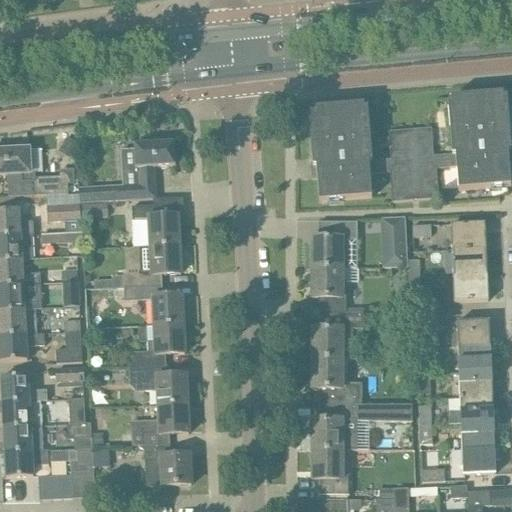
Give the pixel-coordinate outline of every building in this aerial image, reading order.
[(455,155),(458,192),(511,188),(508,151),(511,151),(507,106),(500,107),(499,100),(503,100),(503,95),(451,99),(451,104),(456,104),(456,111),(448,111),(452,155),(455,155)] [(316,167),(319,204),(369,199),(366,163),(372,162),(368,118),(360,118),(360,112),(364,111),(364,106),(312,111),(312,116),(316,115),(317,122),(309,123),(313,167),(316,167)] [(387,174),(390,204),(437,200),(434,170),(449,169),(448,156),(433,157),(431,129),(388,133),(390,161),(376,162),(377,175),(387,174)] [(65,142),(59,152),(70,159),(76,148),(65,142)] [(79,204),(156,200),(155,169),(175,168),(174,144),(134,146),(134,151),(121,152),(123,186),(78,188),(79,196),(79,204)] [(29,151),(0,152),(0,176),(7,176),(8,199),(45,197),(67,195),(67,185),(75,184),(74,171),(58,171),(59,178),(35,180),(35,174),(42,173),(40,150),(29,151)] [(81,234),(79,204),(79,196),(68,197),(67,195),(45,197),(47,225),(64,224),(65,235),(81,234)] [(108,219),(107,205),(81,207),(82,220),(108,219)] [(143,248),(150,248),(179,246),(178,218),(158,219),(158,208),(131,209),(132,223),(133,249),(143,248)] [(0,237),(28,236),(34,236),(33,223),(20,224),(19,211),(0,212),(0,237)] [(394,269),(405,269),(405,254),(404,220),(380,221),(382,269),(394,269)] [(312,240),(312,270),(341,270),(340,255),(345,255),(345,241),(356,241),(356,223),(318,224),(318,240),(312,240)] [(449,226),(450,253),(486,251),(485,225),(449,226)] [(431,238),(431,226),(412,227),(412,239),(431,238)] [(81,248),(81,234),(65,235),(41,236),(41,246),(72,245),(72,248),(81,248)] [(0,262),(21,261),(34,261),(32,237),(34,237),(34,236),(28,236),(0,237),(0,262)] [(162,287),(161,277),(181,276),(179,246),(150,248),(143,248),(144,275),(124,275),(125,288),(162,287)] [(487,277),(486,251),(450,253),(451,278),(487,277)] [(407,280),(420,280),(420,261),(406,262),(405,254),(405,269),(407,269),(407,280)] [(21,261),(0,262),(0,286),(40,285),(40,275),(22,276),(21,261)] [(358,283),(357,270),(341,270),(312,270),(311,300),(318,300),(318,315),(346,315),(345,283),(358,283)] [(61,273),(61,284),(77,284),(77,273),(61,273)] [(112,281),(94,282),(94,291),(124,289),(124,277),(112,277),(112,281)] [(488,303),(487,277),(451,278),(452,304),(488,303)] [(420,280),(407,280),(408,314),(429,313),(429,302),(421,302),(420,280)] [(78,296),(77,284),(61,284),(62,297),(78,296)] [(40,285),(0,286),(0,312),(24,311),(23,287),(41,286),(40,285)] [(162,287),(125,288),(125,303),(153,301),(154,328),(183,326),(182,297),(162,298),(162,287)] [(0,312),(0,337),(13,337),(37,336),(36,311),(24,311),(0,312)] [(332,360),(341,360),(351,360),(351,331),(362,331),(363,315),(346,315),(318,315),(318,331),(312,331),(312,361),(332,360)] [(439,331),(438,319),(415,319),(415,331),(439,331)] [(64,323),(65,334),(80,334),(80,322),(64,323)] [(457,350),(490,349),(489,322),(456,324),(456,326),(450,326),(451,350),(457,350)] [(127,360),(128,368),(166,367),(165,357),(185,356),(183,326),(154,328),(156,354),(132,355),(132,359),(127,360)] [(80,334),(65,334),(65,351),(55,352),(56,366),(82,365),(80,334)] [(37,336),(13,337),(0,337),(0,363),(27,362),(26,349),(45,348),(44,335),(37,336)] [(490,349),(457,350),(458,376),(491,374),(490,349)] [(416,358),(417,377),(429,377),(428,357),(416,358)] [(351,360),(341,360),(332,360),(312,361),(312,391),(318,391),(318,406),(361,406),(361,385),(345,385),(345,373),(346,373),(346,361),(351,361),(351,360)] [(166,367),(128,368),(129,386),(137,393),(158,392),(159,407),(187,405),(186,377),(166,378),(166,367)] [(84,388),(83,370),(55,371),(56,390),(84,388)] [(459,401),(492,400),(491,374),(458,376),(459,401)] [(429,377),(417,377),(418,397),(430,396),(429,377)] [(2,405),(40,403),(47,402),(47,392),(29,392),(29,378),(0,379),(2,405)] [(493,425),(492,400),(459,401),(460,414),(448,414),(448,426),(460,426),(493,425)] [(69,426),(72,426),(85,426),(84,401),(68,401),(69,426)] [(3,430),(41,428),(40,403),(2,405),(3,430)] [(187,405),(159,407),(159,422),(130,423),(131,448),(144,447),(170,446),(169,436),(189,435),(187,405)] [(312,451),(347,450),(356,450),(356,435),(346,435),(346,422),(355,422),(356,407),(361,407),(361,406),(318,406),(318,422),(312,422),(312,451)] [(418,408),(419,428),(432,427),(431,408),(418,408)] [(72,426),(73,451),(76,451),(93,450),(91,425),(85,426),(72,426)] [(461,451),(494,450),(493,425),(460,426),(461,451)] [(432,446),(432,427),(419,428),(419,447),(432,446)] [(41,428),(3,430),(4,454),(32,453),(42,452),(41,428)] [(102,434),(93,435),(94,448),(103,448),(102,434)] [(170,457),(170,446),(144,447),(146,489),(191,487),(190,456),(170,457)] [(70,461),(71,477),(82,476),(94,476),(93,450),(76,451),(76,460),(70,461)] [(356,450),(347,450),(312,451),(312,482),(318,482),(318,498),(348,498),(347,452),(356,452),(356,450)] [(494,450),(461,451),(462,477),(495,475),(494,450)] [(48,464),(47,452),(42,452),(32,453),(4,454),(6,480),(33,479),(33,467),(48,467),(48,464)] [(445,483),(444,471),(421,472),(421,484),(445,483)] [(72,501),(83,501),(82,476),(71,477),(72,501)] [(94,476),(82,476),(83,501),(95,500),(94,476)] [(61,478),(62,502),(72,501),(71,477),(61,478)] [(51,502),(50,478),(38,479),(39,503),(51,502)] [(51,502),(62,502),(61,478),(50,478),(51,502)] [(482,511),(482,508),(511,507),(511,493),(511,491),(466,493),(466,488),(450,488),(450,489),(465,489),(465,500),(467,500),(467,511),(482,511)] [(465,489),(450,489),(451,500),(465,500),(465,489)] [(393,491),(393,490),(379,490),(379,501),(392,501),(392,491),(393,491)] [(408,511),(408,490),(393,491),(394,511),(408,511)] [(347,502),(318,502),(318,511),(347,511),(347,502)]
